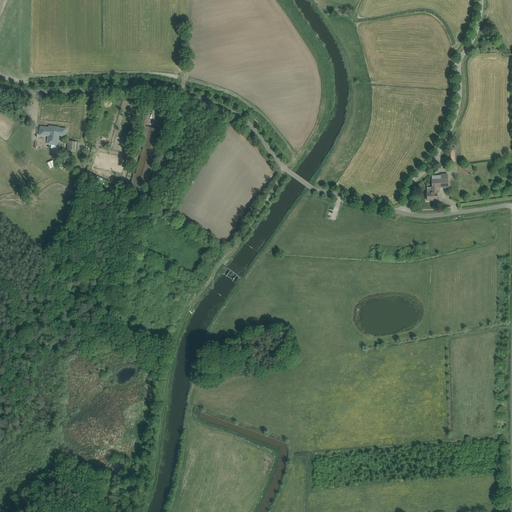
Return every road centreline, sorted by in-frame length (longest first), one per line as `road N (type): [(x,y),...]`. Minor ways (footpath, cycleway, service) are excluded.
road 1 (unclassified): [(310,186),(285,169),(248,122),(199,96),(0,86)]
road 2 (unclassified): [(403,213),(409,187),(457,122),(462,70),(482,32),(484,0)]
